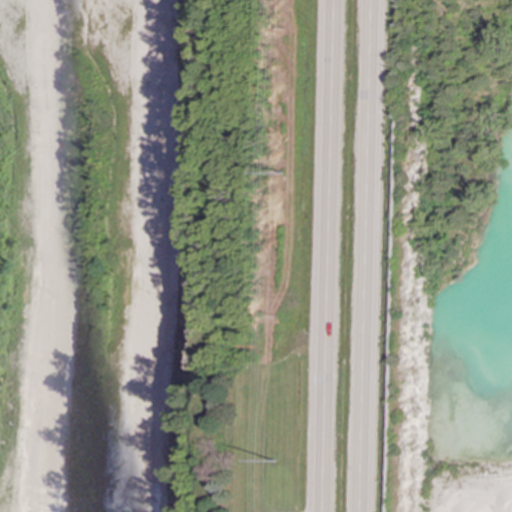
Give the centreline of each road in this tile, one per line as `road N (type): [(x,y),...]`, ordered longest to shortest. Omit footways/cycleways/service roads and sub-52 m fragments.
road 1 (secondary): [(332,0),(319,511)]
road 2 (secondary): [(358,511),(370,0)]
